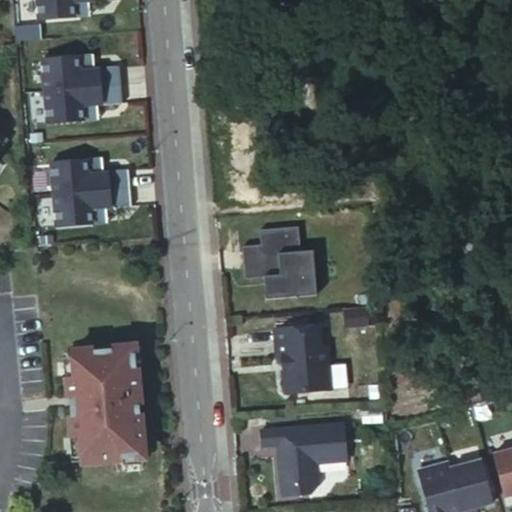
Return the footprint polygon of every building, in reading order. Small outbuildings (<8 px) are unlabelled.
[(38,0),(40,21),(91,16),(90,0),(94,0),(38,0)] [(94,55),(43,59),(46,91),(122,85),(121,69),(96,71),(94,55)] [(122,85),(46,91),(48,124),(100,120),(98,103),(123,101),(122,85)] [(44,134),(34,135),(35,143),(44,142),(44,134)] [(103,158),(52,162),(55,195),(131,188),(129,172),(104,174),(103,158)] [(131,188),(55,195),(58,227),(108,223),(107,207),(132,205),(131,188)] [(261,251),(243,253),(245,285),(264,284),(265,305),(315,301),(312,257),(299,258),(297,233),(259,236),(261,251)] [(319,333),(275,336),(277,365),(282,365),(285,396),(290,401),(331,397),(327,353),(321,353),(319,333)] [(136,349),(137,368),(145,367),(143,348),(136,349)] [(75,376),(71,376),(76,440),(80,440),(82,462),(126,459),(145,458),(137,368),(136,349),(73,353),(75,376)] [(73,353),(65,354),(67,377),(71,376),(75,376),(73,353)] [(344,431),(262,438),(263,454),(278,452),(283,503),(311,501),(319,492),(317,471),(347,468),(344,431)] [(76,440),(72,440),(74,463),(82,462),(80,440),(76,440)] [(511,451),(490,457),(503,505),(511,502),(511,451)] [(126,459),(127,466),(146,465),(145,458),(126,459)] [(443,466),(412,474),(422,511),(478,511),(492,509),(480,465),(445,474),(443,466)]
